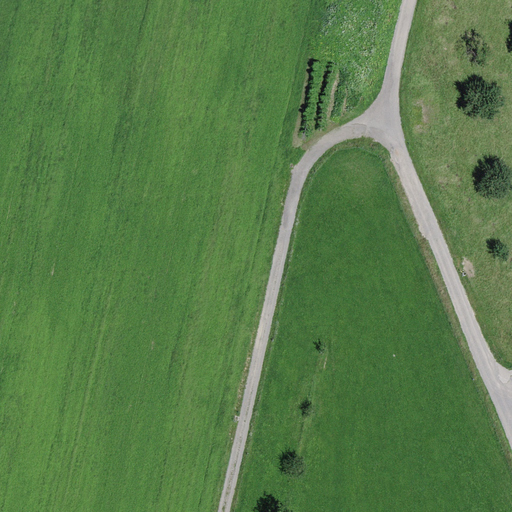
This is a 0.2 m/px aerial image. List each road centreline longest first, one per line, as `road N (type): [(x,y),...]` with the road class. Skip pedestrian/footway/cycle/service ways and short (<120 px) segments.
road 1 (track): [(511,434),(382,116),(409,0)]
road 2 (track): [(382,116),(304,162),(222,511)]
